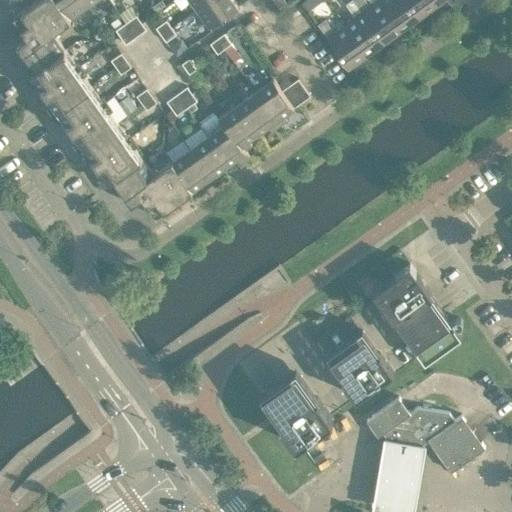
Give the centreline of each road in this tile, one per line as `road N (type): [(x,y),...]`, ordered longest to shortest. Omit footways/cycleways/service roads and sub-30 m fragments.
road 1 (residential): [(0,115),(88,237),(123,257),(148,249),(338,113)]
road 2 (tertiary): [(166,426),(0,199)]
road 3 (tertiary): [(0,241),(143,445)]
road 4 (residential): [(338,113),(495,0)]
road 5 (residential): [(511,311),(454,229),(511,188)]
road 6 (residential): [(338,113),(254,0)]
